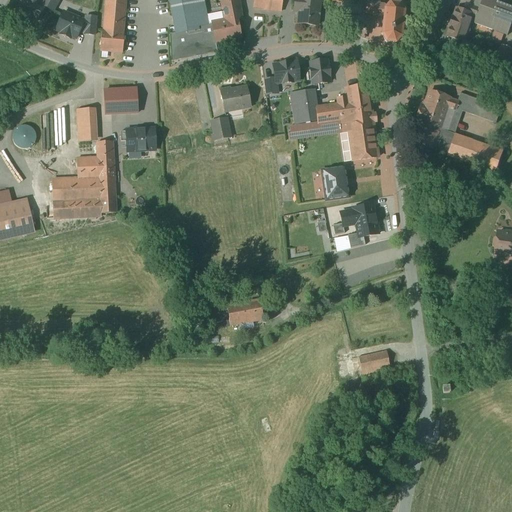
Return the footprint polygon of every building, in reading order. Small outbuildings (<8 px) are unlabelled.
[(41,5),(32,0),(23,0),(16,13),(21,16),(20,17),(31,22),(31,21),(36,24),(45,8),(45,7),(41,5)] [(44,0),(41,5),(45,7),(45,8),(53,12),(59,0),(44,0)] [(168,0),(174,28),(176,36),(200,31),(199,28),(209,26),(209,25),(207,17),(204,0),(168,0)] [(238,0),(222,3),(224,14),(225,22),(237,19),(237,20),(238,20),(241,16),(240,10),(241,10),(238,0)] [(254,0),(254,8),(281,11),(282,0),(254,0)] [(320,1),(311,0),(295,0),(295,13),(299,13),(298,25),(318,27),(320,1)] [(511,25),(511,7),(491,0),(476,0),(473,7),(479,9),(476,17),(474,24),(475,25),(475,24),(508,36),(511,25)] [(379,4),(368,3),(366,14),(378,16),(379,4)] [(401,4),(391,3),(387,7),(385,9),(384,16),(382,35),(387,43),(397,44),(402,37),(405,12),(401,4)] [(384,5),(379,4),(378,16),(384,16),(385,9),(387,7),(384,5)] [(125,7),(106,5),(104,32),(103,32),(101,52),(123,54),(125,34),(123,34),(125,7)] [(473,7),(467,5),(465,13),(474,16),(473,17),(476,17),(479,9),(473,7)] [(465,13),(457,10),(454,19),(452,20),(450,27),(450,28),(447,37),(464,43),(465,42),(473,17),(474,16),(465,13)] [(84,34),(85,22),(64,13),(56,31),(62,33),(61,35),(70,39),(71,37),(76,39),(80,32),(84,34)] [(224,14),(207,17),(209,25),(212,25),(212,24),(225,22),(224,14)] [(84,34),(84,35),(95,36),(96,18),(85,17),(85,22),(84,34)] [(225,22),(212,24),(212,25),(216,44),(241,39),(237,20),(237,19),(225,22)] [(209,26),(199,28),(200,31),(176,36),(174,28),(170,29),(171,36),(170,36),(172,63),(218,54),(216,44),(212,25),(209,25),(209,26)] [(481,47),(465,42),(464,43),(460,55),(476,61),(481,47)] [(511,50),(502,47),(496,64),(511,69),(511,50)] [(327,62),(311,64),(312,70),(311,70),(312,80),(313,80),(314,86),(330,84),(329,78),(330,78),(329,68),(328,68),(327,62)] [(290,64),(280,65),(280,66),(274,67),(275,80),(276,85),(277,85),(283,84),(283,85),(293,84),(293,83),(299,82),(297,64),(290,65),(290,64)] [(275,80),(264,81),(266,96),(278,95),(277,85),(276,85),(275,80)] [(368,87),(346,90),(347,99),(338,101),(338,106),(317,109),(319,122),(318,122),(319,125),(290,129),(291,135),(289,135),(290,142),(349,134),(353,162),(378,159),(368,87)] [(247,88),(231,92),(231,90),(220,92),(225,113),(251,108),(247,88)] [(137,90),(104,92),(105,116),(138,114),(137,90)] [(314,92),(290,95),(294,125),(318,122),(319,122),(317,109),(314,92)] [(424,108),(421,107),(414,126),(418,127),(412,144),(432,151),(433,150),(438,134),(439,132),(447,109),(456,112),(457,111),(459,103),(458,102),(430,93),(424,108)] [(474,99),(461,95),(458,102),(459,103),(457,111),(469,115),(474,99)] [(502,109),(474,99),(469,115),(497,124),(502,109)] [(94,110),(77,111),(79,143),(91,143),(96,134),(94,110)] [(39,116),(42,150),(57,149),(55,131),(62,130),(62,126),(58,126),(57,114),(39,116)] [(227,119),(211,122),(214,136),(212,136),(213,143),(231,139),(227,119)] [(27,127),(25,127),(22,127),(20,128),(19,128),(17,129),(16,131),(15,133),(14,134),(13,136),(13,137),(13,139),(13,140),(13,142),(14,143),(15,145),(17,147),(18,148),(19,149),(20,150),(22,150),(25,151),(27,150),(29,150),(30,149),(32,148),(33,147),(34,146),(35,145),(36,143),(36,141),(37,140),(37,138),(37,137),(37,136),(36,135),(36,134),(35,132),(33,130),(32,129),(31,128),(29,128),(27,127)] [(503,153),(454,137),(456,131),(449,129),(447,134),(439,132),(438,134),(433,150),(448,155),(448,157),(497,173),(503,153)] [(155,130),(130,132),(131,150),(125,151),(126,158),(132,157),(133,187),(158,185),(155,130)] [(113,143),(97,144),(98,159),(77,160),(78,180),(52,181),(54,220),(102,218),(101,215),(116,214),(113,143)] [(344,169),(322,172),(326,202),(347,199),(347,198),(347,195),(347,199),(348,198),(348,196),(347,188),(347,187),(348,187),(347,180),(346,180),(344,169)] [(435,177),(424,176),(422,189),(433,191),(435,177)] [(27,202),(0,208),(0,241),(35,233),(27,202)] [(373,207),(354,210),(354,212),(341,214),(343,228),(344,228),(344,226),(356,223),(359,239),(378,235),(373,207)] [(314,224),(316,233),(324,231),(322,222),(314,224)] [(356,223),(344,226),(344,228),(343,228),(346,241),(353,240),(359,239),(356,223)] [(511,233),(505,233),(504,233),(499,233),(498,239),(495,241),(495,246),(497,248),(499,248),(498,255),(511,256),(511,233)] [(346,241),(338,243),(330,245),(332,255),(355,249),(353,240),(346,241)] [(269,301),(231,307),(233,323),(271,317),(269,301)] [(385,353),(359,358),(363,376),(389,370),(385,353)]
